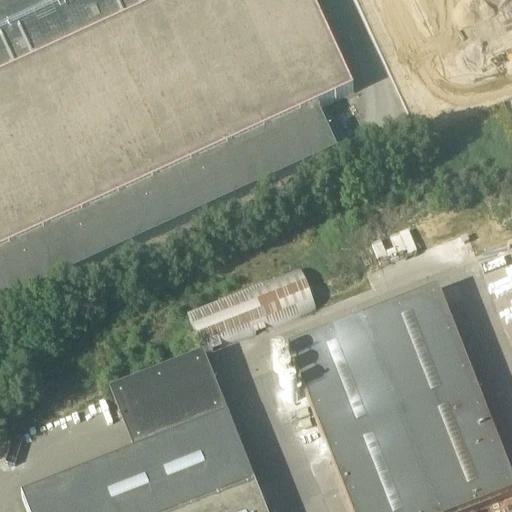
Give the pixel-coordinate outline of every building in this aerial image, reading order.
[(0,0),(0,309),(338,153),(319,111),(355,94),(312,0),(0,0)] [(511,0),(386,0),(428,89),(427,90),(429,94),(434,92),(433,91),(511,55),(511,0)] [(299,270),(188,314),(205,357),(316,313),(299,270)] [(511,480),(439,293),(288,352),(350,511),(474,511),(511,497),(511,480)] [(265,511),(229,420),(22,501),(26,511),(265,511)]
